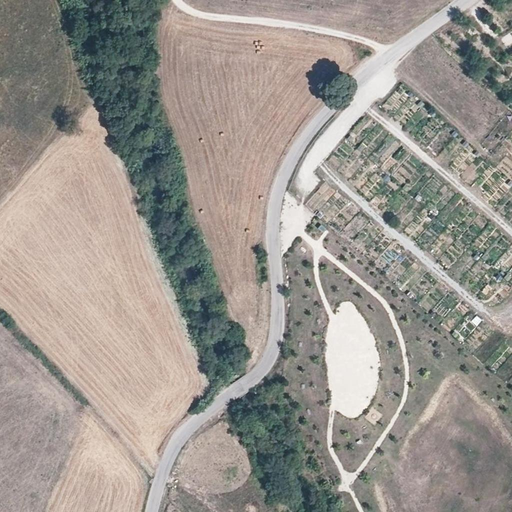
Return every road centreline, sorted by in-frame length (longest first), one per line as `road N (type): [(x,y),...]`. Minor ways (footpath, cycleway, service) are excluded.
road 1 (unclassified): [(209,411),(256,375),(272,351),(274,204),(298,147),(364,74),(466,0)]
road 2 (track): [(390,54),(322,32),(184,10),(173,0)]
